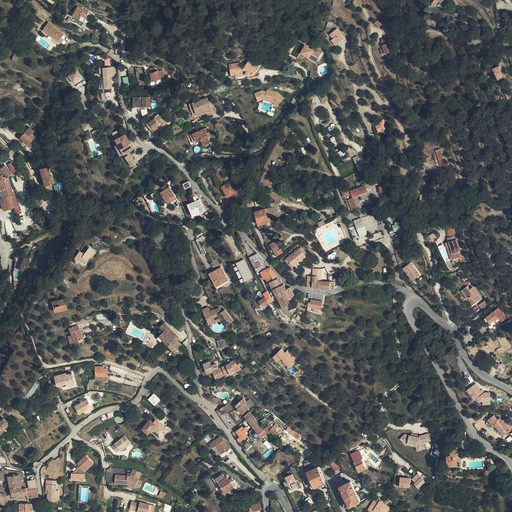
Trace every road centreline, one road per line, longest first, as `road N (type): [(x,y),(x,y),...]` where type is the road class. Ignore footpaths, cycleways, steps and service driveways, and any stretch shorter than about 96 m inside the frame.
road 1 (residential): [(412,301),(391,285),(339,293),(295,286),(185,171)]
road 2 (residential): [(202,401),(161,368),(133,406),(102,412),(37,467),(0,465)]
road 3 (residential): [(202,401),(169,268),(175,263),(202,291),(190,242),(197,224)]
road 4 (tertiary): [(511,466),(472,431),(407,311),(412,301)]
road 5 (residential): [(185,171),(143,143),(126,116),(117,61)]
road 6 (tertiary): [(412,301),(421,301),(468,358),(511,392)]
